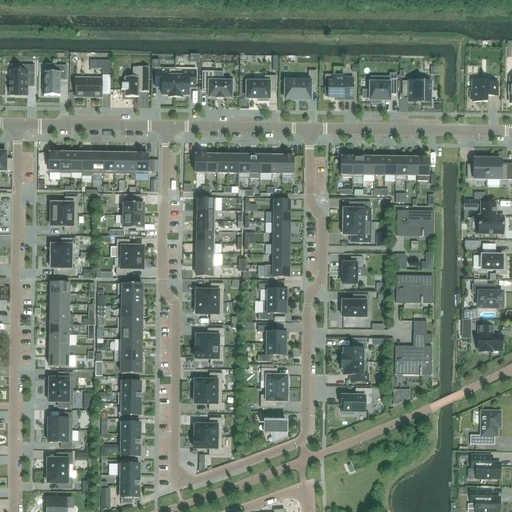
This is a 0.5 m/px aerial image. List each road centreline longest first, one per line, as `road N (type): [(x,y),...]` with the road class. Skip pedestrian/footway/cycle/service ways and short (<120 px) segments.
road 1 (residential): [(166,126),(160,284),(175,306),(176,487),(303,441)]
road 2 (residential): [(17,124),(13,511)]
road 3 (residential): [(308,128),(308,202),(323,222),(323,274),(306,299),(303,441)]
road 4 (residential): [(308,128),(511,131)]
road 5 (residential): [(17,124),(166,126)]
road 6 (residential): [(166,126),(308,128)]
